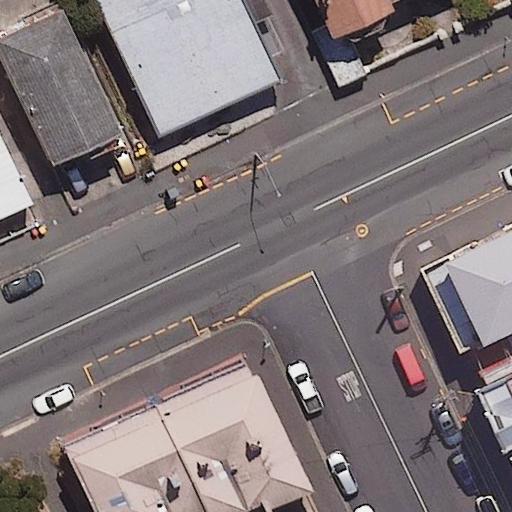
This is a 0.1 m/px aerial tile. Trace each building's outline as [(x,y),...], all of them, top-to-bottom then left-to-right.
[(259,0),(115,0),(176,128),(294,72),(259,0)] [(387,0),(310,0),(327,38),(342,32),(345,40),(385,22),(381,14),(388,11),(384,2),(387,0)] [(0,38),(56,162),(89,147),(92,154),(122,140),(119,134),(123,132),(66,6),(0,35),(0,38)] [(0,214),(33,199),(0,130),(0,214)] [(511,227),(424,267),(474,378),(511,360),(511,227)] [(233,511),(300,481),(244,364),(54,454),(81,511),(181,511),(208,499),(214,511),(233,511)] [(511,440),(511,371),(476,388),(503,444),(511,440)]
